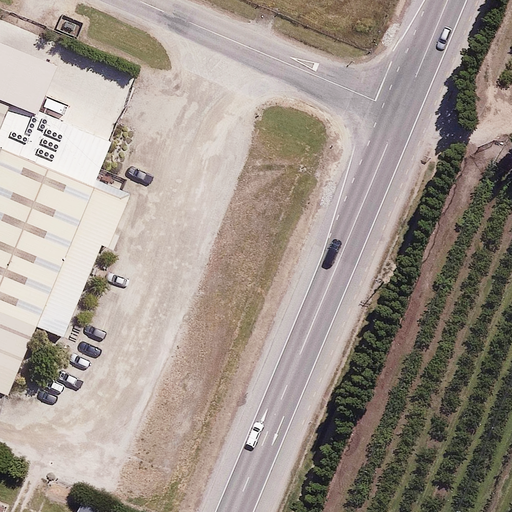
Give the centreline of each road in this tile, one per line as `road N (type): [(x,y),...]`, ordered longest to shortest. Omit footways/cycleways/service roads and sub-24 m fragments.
road 1 (trunk): [(235,511),(401,111)]
road 2 (unclassified): [(133,0),(401,111)]
